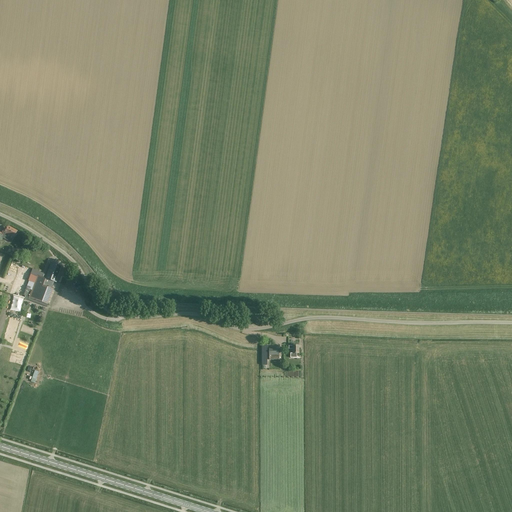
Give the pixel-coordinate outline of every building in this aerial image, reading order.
[(17,231),(8,226),(3,234),(0,232),(0,242),(3,238),(5,239),(8,234),(14,237),(17,231)] [(51,262),(46,279),(54,282),(56,283),(62,266),(51,262)] [(45,279),(46,279),(37,275),(37,276),(29,297),(47,304),(53,289),(43,285),(46,279),(45,279)] [(299,346),(293,346),(289,346),(289,349),(293,349),(293,353),(290,353),(290,358),(297,358),(297,354),(299,354),(299,346)] [(279,360),(279,349),(269,349),(269,360),(279,360)]
